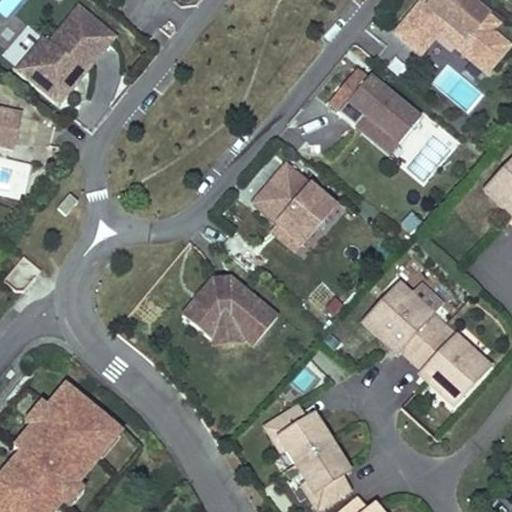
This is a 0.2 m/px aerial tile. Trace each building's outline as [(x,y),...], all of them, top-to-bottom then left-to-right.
[(499,22),(472,0),(424,0),(397,34),(421,54),(436,36),(447,23),(467,40),(470,36),(484,47),(473,60),(488,71),(510,44),(493,30),(499,22)] [(86,72),(115,38),(80,9),(52,44),(47,39),(20,71),(55,99),(81,68),(86,72)] [(484,47),(470,36),(467,40),(447,23),(436,36),(470,64),(473,60),(484,47)] [(60,104),(86,72),(81,68),(55,99),(60,104)] [(421,122),(369,78),(338,116),(356,130),(365,118),(400,147),(421,122)] [(0,147),(14,150),(20,115),(0,110),(0,147)] [(511,164),(511,166),(510,165),(498,179),(499,180),(487,193),(501,205),(505,201),(511,207),(511,164)] [(303,244),(335,206),(286,165),(273,180),(277,183),(273,188),(269,185),(253,204),(278,224),(303,244)] [(78,204),(69,197),(57,211),(66,218),(78,204)] [(511,207),(505,201),(501,205),(511,215),(511,207)] [(303,244),(278,224),(271,232),(296,253),(303,244)] [(280,317),(232,278),(214,280),(185,317),(214,341),(224,329),(233,328),(244,337),(256,347),(280,317)] [(415,363),(447,327),(436,317),(432,321),(411,303),(415,299),(402,287),(390,300),(389,299),(376,313),(377,314),(366,327),(379,339),(383,335),(404,353),(415,363)] [(436,317),(415,299),(411,303),(432,321),(436,317)] [(459,338),(447,327),(415,363),(427,374),(447,392),(443,396),(457,408),(469,395),(470,396),(482,382),(481,381),(493,368),(479,356),(475,360),(455,342),(459,338)] [(244,337),(233,328),(224,329),(214,341),(214,345),(245,342),(244,337)] [(404,353),(383,335),(379,339),(400,357),(404,353)] [(479,356),(459,338),(455,342),(475,360),(479,356)] [(443,396),(447,392),(427,374),(423,378),(443,396)] [(84,477),(106,450),(98,444),(115,424),(66,385),(48,407),(32,426),(15,448),(20,453),(45,474),(39,482),(32,490),(7,470),(0,477),(0,511),(42,511),(44,510),(46,511),(55,511),(68,496),(84,477)] [(32,426),(48,407),(42,402),(26,421),(32,426)] [(325,428),(317,433),(310,422),(302,409),(269,430),(279,444),(283,441),(290,451),(301,468),(336,445),(325,428)] [(317,433),(325,428),(318,417),(310,422),(317,433)] [(106,450),(122,430),(115,424),(98,444),(106,450)] [(285,454),(290,451),(283,441),(279,444),(285,454)] [(346,479),(339,468),(347,463),(336,445),(301,468),(311,485),(318,495),(313,498),(322,511),(323,511),(355,492),(346,479)] [(45,474),(20,453),(7,470),(32,490),(39,482),(45,474)] [(346,479),(354,474),(347,463),(339,468),(346,479)] [(74,501),(90,482),(84,477),(68,496),(74,501)] [(313,498),(318,495),(311,485),(307,488),(313,498)] [(369,511),(361,501),(347,511),(369,511)]
